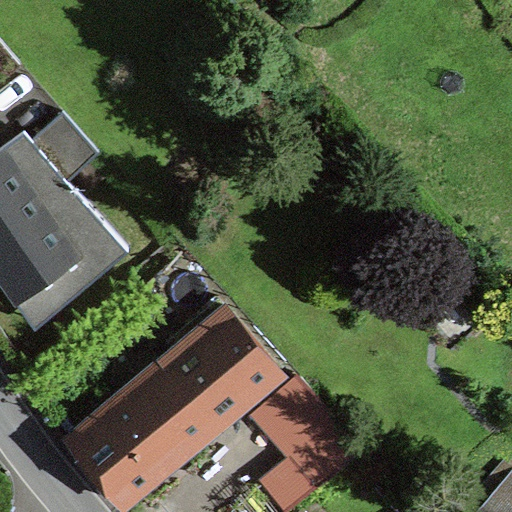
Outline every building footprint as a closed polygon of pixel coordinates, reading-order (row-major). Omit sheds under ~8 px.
[(0,29),(0,78),(26,60),(0,29)] [(102,148),(70,109),(0,165),(0,216),(10,228),(0,236),(0,264),(7,273),(23,293),(50,271),(69,295),(131,245),(72,172),(102,148)] [(0,216),(0,165),(37,136),(27,124),(0,145),(0,236),(10,228),(0,216)] [(50,271),(23,293),(42,317),(69,295),(50,271)] [(190,335),(229,302),(220,292),(182,325),(190,335)] [(282,364),(229,302),(190,335),(163,358),(217,420),(282,364)] [(217,420),(163,358),(132,384),(185,447),(217,420)] [(258,412),(295,455),(321,485),(365,447),(303,374),(258,412)] [(185,447),(132,384),(112,401),(108,397),(104,401),(108,405),(71,436),(98,468),(125,498),(185,447)] [(321,485),(295,455),(268,478),(294,508),(321,485)] [(511,469),(490,493),(511,510),(511,469)] [(511,511),(511,510),(490,493),(472,511),(471,511),(465,505),(458,511),(511,511)]
